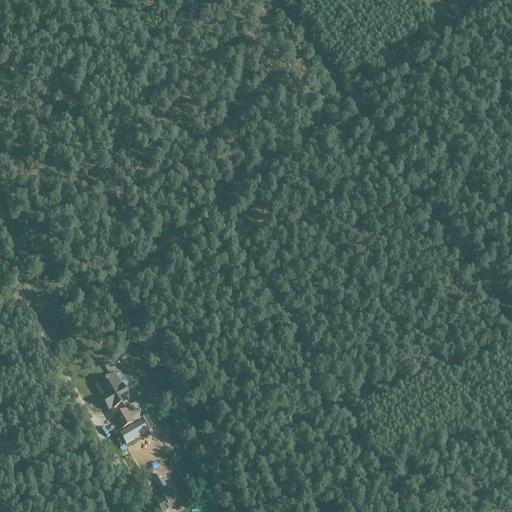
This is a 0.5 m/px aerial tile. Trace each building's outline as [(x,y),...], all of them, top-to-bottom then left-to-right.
[(117,383),(103,391),(112,407),(109,408),(114,416),(133,405),(128,397),(126,399),(117,383)] [(134,407),(129,411),(135,423),(143,419),(134,407)] [(88,411),(91,420),(96,418),(93,410),(88,411)] [(132,423),(125,412),(116,417),(123,429),(132,423)] [(142,421),(119,434),(126,445),(148,432),(142,421)] [(185,473),(179,476),(182,481),(188,478),(185,473)] [(155,493),(158,498),(155,500),(161,511),(167,511),(180,505),(171,490),(169,491),(160,475),(152,479),(159,491),(155,493)]
